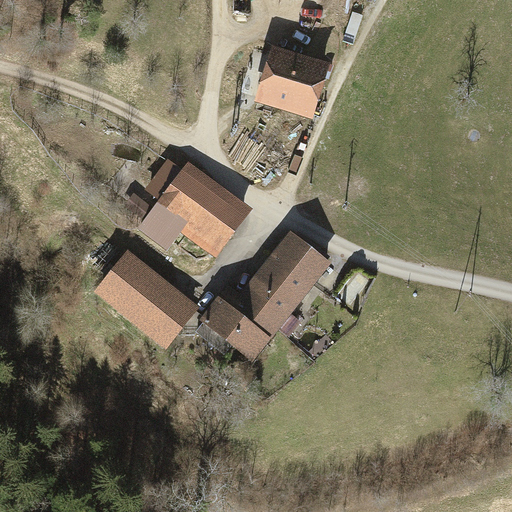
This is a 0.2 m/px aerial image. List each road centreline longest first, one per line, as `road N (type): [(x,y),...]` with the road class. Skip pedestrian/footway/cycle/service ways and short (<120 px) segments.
road 1 (track): [(221,0),(222,42),(201,153),(106,102),(0,66)]
road 2 (residential): [(201,153),(275,211),(356,254),(511,292)]
road 3 (track): [(181,285),(226,275),(275,211)]
